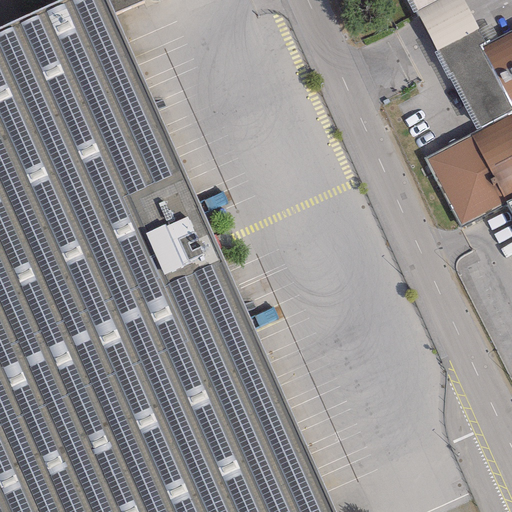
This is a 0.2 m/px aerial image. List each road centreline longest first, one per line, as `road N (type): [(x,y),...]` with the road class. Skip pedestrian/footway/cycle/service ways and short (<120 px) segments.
road 1 (residential): [(303,0),(499,433),(492,459),(498,511)]
road 2 (unknown): [(252,0),(246,22),(255,84),(428,511)]
